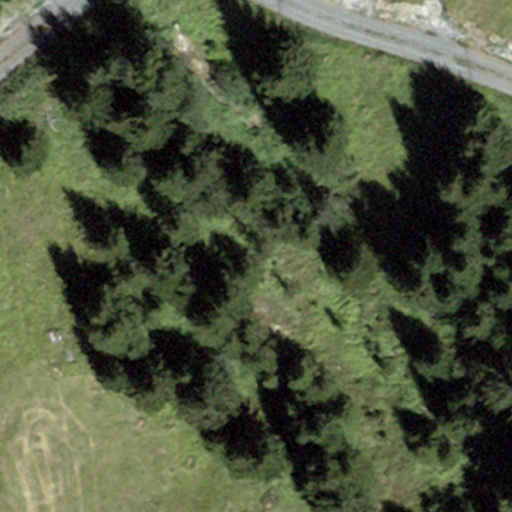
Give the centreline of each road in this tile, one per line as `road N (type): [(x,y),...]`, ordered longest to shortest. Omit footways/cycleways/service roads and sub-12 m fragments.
road 1 (track): [(511,92),(452,67),(315,40),(260,0)]
road 2 (track): [(86,0),(14,106),(0,109)]
